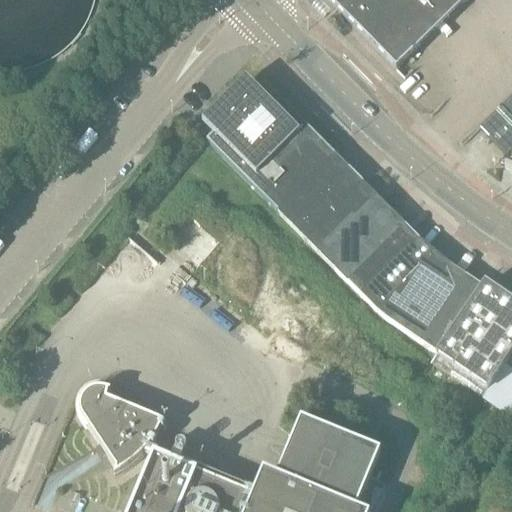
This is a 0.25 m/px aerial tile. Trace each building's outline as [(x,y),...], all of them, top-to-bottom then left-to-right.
[(0,0),(0,72),(6,73),(10,72),(13,72),(19,72),(24,71),(28,70),(33,68),(38,67),(42,65),(45,64),(49,61),(56,57),(61,54),(65,51),(71,45),(72,46),(81,35),(80,34),(83,30),(85,26),(86,23),(89,18),(90,15),(91,12),(92,9),(93,6),(95,1),(94,0),(0,0)] [(326,0),(396,71),(413,54),(413,55),(468,0),(326,0)] [(207,143),(207,144),(333,270),(390,214),(375,199),(263,86),(257,93),(246,82),(202,125),(213,136),(207,143)] [(511,102),(495,119),(480,134),(507,162),(511,157),(511,102)] [(333,270),(347,285),(404,228),(390,214),(333,270)] [(404,228),(347,285),(361,299),(419,242),(404,228)] [(361,299),(381,318),(433,256),(419,242),(361,299)] [(433,256),(381,318),(404,334),(449,267),(433,256)] [(466,279),(449,267),(404,334),(420,345),(466,279)] [(420,345),(437,357),(482,290),(466,279),(420,345)] [(482,290),(437,357),(453,368),(499,301),(482,290)] [(453,368),(470,379),(511,316),(511,310),(499,301),(453,368)] [(511,354),(511,316),(470,379),(487,391),(511,354)] [(356,511),(380,456),(300,423),(276,481),(263,475),(255,493),(150,449),(153,444),(156,439),(158,436),(161,430),(162,426),(107,403),(108,395),(110,396),(110,394),(102,392),(101,392),(98,392),(95,393),(92,394),(90,395),(87,396),(85,399),(82,401),(81,403),(80,405),(79,406),(79,408),(78,411),(77,413),(77,415),(77,417),(78,419),(78,422),(78,423),(79,424),(80,426),(115,471),(115,477),(114,477),(114,479),(119,476),(122,474),(125,473),(129,470),(132,467),(136,464),(140,461),(143,457),(152,460),(130,511),(356,511)]
